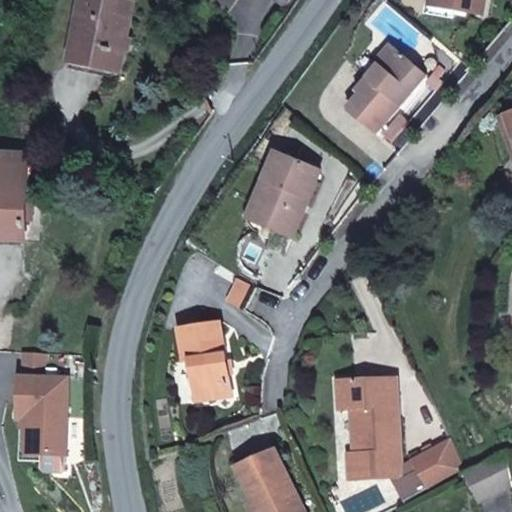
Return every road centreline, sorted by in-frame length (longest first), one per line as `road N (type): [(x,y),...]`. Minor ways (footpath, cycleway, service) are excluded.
road 1 (secondary): [(321,0),(210,157),(164,233),(137,300),(116,385),(130,511)]
road 2 (residential): [(511,53),(328,268),(285,334),(274,400)]
